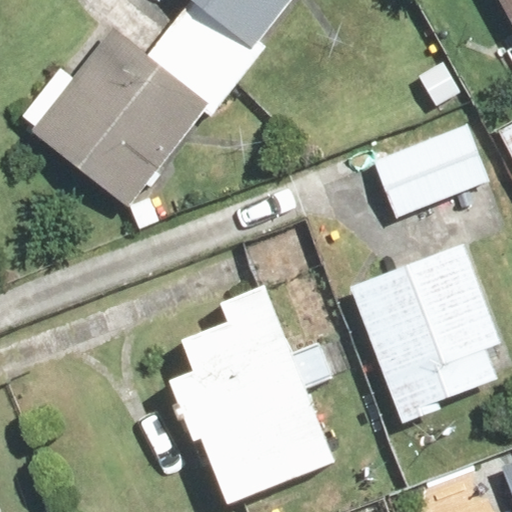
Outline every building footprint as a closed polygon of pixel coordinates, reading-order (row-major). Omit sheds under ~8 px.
[(32,128),(26,136),(134,215),(205,119),(212,124),(301,0),(188,0),(144,61),(109,36),(75,82),(58,70),(21,120),(32,128)] [(511,0),(492,0),(511,39),(511,0)] [(468,127),(372,164),(392,218),(489,181),(468,127)] [(436,404),(511,375),(463,246),(348,289),(399,427),(439,413),(436,404)] [(190,373),(164,383),(189,446),(198,443),(224,507),(339,461),(311,391),(335,381),(320,342),(292,353),(266,286),(217,305),(225,326),(179,345),(190,373)] [(511,461),(500,466),(511,498),(511,461)]
